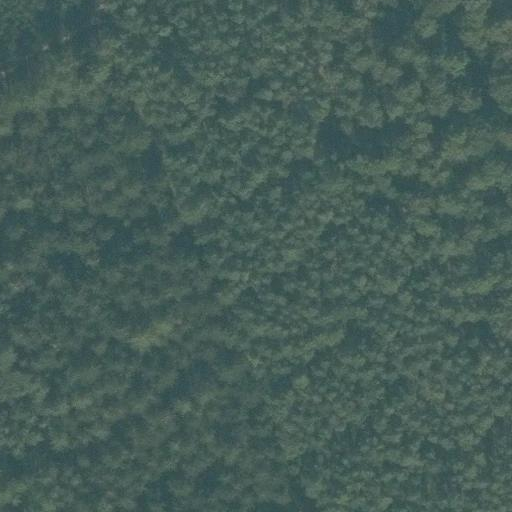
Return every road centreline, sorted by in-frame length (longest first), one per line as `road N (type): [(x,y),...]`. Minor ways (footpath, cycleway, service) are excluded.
road 1 (track): [(511,345),(317,118),(197,88),(95,0)]
road 2 (track): [(64,511),(0,370)]
